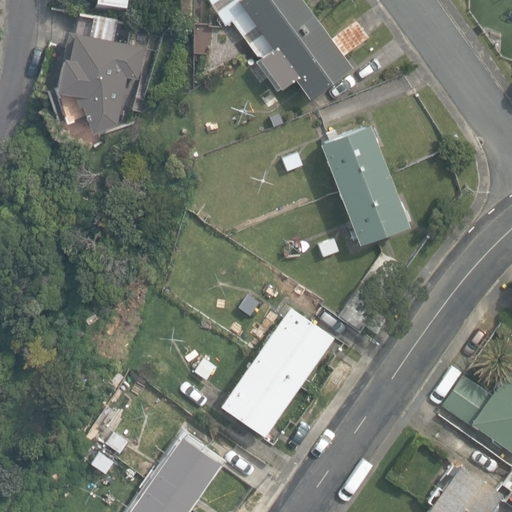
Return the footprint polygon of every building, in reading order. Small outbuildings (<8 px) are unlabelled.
[(86,0),(86,3),(119,10),(121,0),(86,0)] [(330,39),(301,0),(207,0),(225,24),(232,19),(260,57),(258,58),(279,87),(292,78),(306,97),(349,65),(341,54),(366,36),(355,20),(330,39)] [(209,30),(184,28),(182,54),(207,56),(209,30)] [(144,45),(74,31),(66,30),(60,53),(61,56),(54,91),(65,122),(84,112),(91,132),(117,124),(126,77),(138,79),(144,45)] [(259,95),(269,108),(281,99),(271,86),(259,95)] [(356,238),(358,243),(407,224),(387,172),(368,122),(337,134),(334,128),(327,132),(329,137),(320,141),(340,192),(354,229),(351,230),(354,239),(356,238)] [(282,157),(287,170),(302,163),(297,151),(282,157)] [(318,243),(323,255),(339,248),(334,237),(318,243)] [(249,293),(239,307),(250,315),(260,301),(249,293)] [(220,402),(263,432),(298,381),(331,333),(288,304),(220,402)] [(194,370),(207,378),(216,364),(203,356),(194,370)] [(511,361),(470,421),(511,450),(511,361)] [(441,403),(469,422),(490,392),(463,374),(462,373),(441,403)] [(106,441),(120,451),(128,439),(114,429),(106,441)] [(182,511),(188,504),(218,461),(179,433),(155,468),(151,466),(144,476),(138,485),(141,488),(124,511),(182,511)] [(422,446),(406,471),(420,481),(436,455),(422,446)] [(91,462),(106,471),(113,458),(99,449),(91,462)] [(262,470),(232,450),(221,466),(251,486),(262,470)] [(485,511),(494,500),(500,491),(457,461),(448,474),(421,511),(485,511)] [(511,470),(502,483),(511,490),(506,496),(511,500),(511,470)]
